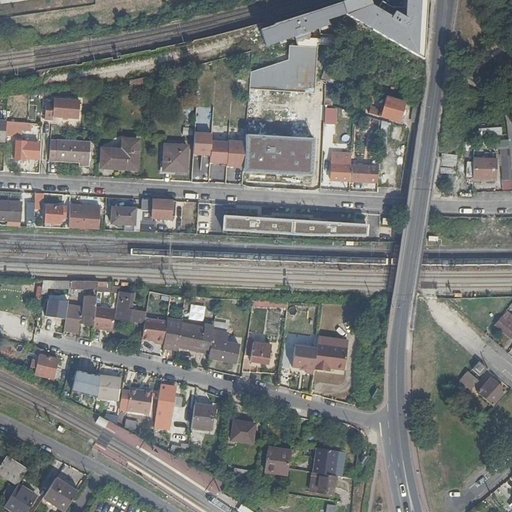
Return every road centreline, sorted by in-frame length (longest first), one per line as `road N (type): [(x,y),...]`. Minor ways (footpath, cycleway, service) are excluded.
road 1 (residential): [(0,181),(511,205)]
road 2 (primary): [(398,426),(398,331),(446,0)]
road 3 (residential): [(40,339),(398,426)]
road 4 (residential): [(179,511),(0,417)]
